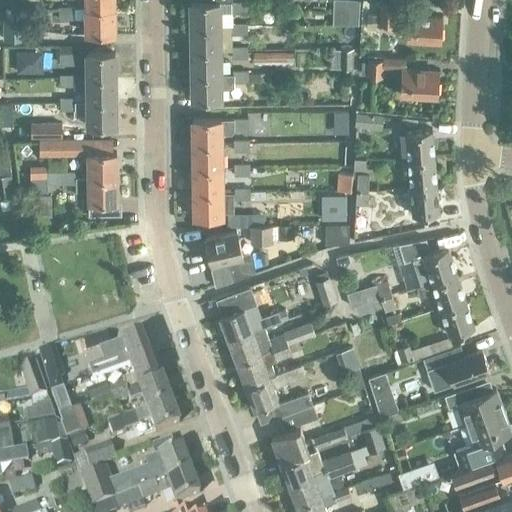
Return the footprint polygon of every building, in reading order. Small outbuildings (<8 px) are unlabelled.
[(85,0),(85,9),(114,9),(114,0),(85,0)] [(359,24),(360,0),(334,0),(334,23),(359,24)] [(218,27),(217,13),(247,12),(246,1),(188,3),(189,28),(218,27)] [(440,42),(442,16),(396,13),(397,2),(381,1),(379,22),(409,24),(408,40),(440,42)] [(114,9),(85,9),(59,10),(59,18),(85,18),(86,33),(114,33),(114,9)] [(5,40),(24,40),(24,17),(5,17),(5,40)] [(218,50),(218,36),(218,27),(189,28),(190,51),(218,50)] [(247,27),(233,27),(233,36),(248,35),(247,27)] [(75,45),(60,45),(60,54),(61,64),(75,64),(75,45)] [(233,58),(248,57),(248,47),(233,47),(233,58)] [(298,64),(318,66),(319,48),(299,47),(298,64)] [(331,69),(354,68),(354,47),(331,47),(331,69)] [(190,75),(219,74),(218,50),(190,51),(190,75)] [(255,62),(294,62),(294,51),(254,52),(255,62)] [(115,53),(86,54),(86,64),(86,77),(115,77),(115,53)] [(403,69),(404,58),(371,56),(370,78),(384,79),(385,68),(403,69)] [(437,99),(439,72),(403,70),(401,96),(437,99)] [(234,82),(248,81),(248,71),(233,71),(234,82)] [(219,74),(190,75),(191,100),(220,99),(219,74)] [(86,101),(115,100),(115,77),(86,77),(61,77),(61,88),(86,88),(86,101)] [(115,100),(86,101),(60,101),(60,109),(73,109),(73,116),(86,116),(86,126),(115,126),(115,100)] [(382,131),(384,116),(373,114),(371,130),(382,131)] [(192,145),(221,144),(220,135),(232,134),(236,131),(251,130),(250,119),(191,120),(192,145)] [(38,135),(60,134),(59,120),(30,120),(30,134),(38,135)] [(408,159),(435,157),(433,129),(406,131),(408,159)] [(63,140),(38,140),(38,153),(87,153),(87,140),(63,140)] [(234,151),(250,150),(250,140),(234,141),(234,151)] [(192,169),(221,168),(221,144),(192,145),(192,169)] [(85,157),(80,161),(80,170),(84,173),(87,175),(87,177),(87,179),(116,178),(116,153),(111,153),(87,153),(87,156),(85,157)] [(354,157),(354,170),(366,170),(366,158),(354,157)] [(410,187),(437,185),(435,157),(408,159),(410,187)] [(235,175),(250,174),(250,164),(234,165),(235,175)] [(46,166),(29,166),(29,179),(46,179),(46,174),(46,166)] [(193,194),(222,193),(221,168),(192,169),(193,194)] [(61,174),(61,183),(75,183),(75,177),(75,173),(61,174)] [(46,183),(61,183),(61,174),(46,174),(46,179),(29,179),(29,192),(46,192),(46,183)] [(356,190),(368,191),(368,176),(357,176),(356,190)] [(87,179),(87,177),(75,177),(75,183),(76,191),(87,191),(87,202),(88,215),(120,215),(120,201),(116,201),(116,178),(87,179)] [(437,185),(410,187),(412,215),(439,213),(437,185)] [(234,198),(250,198),(250,188),(234,188),(234,198)] [(370,191),(368,191),(356,190),(355,203),(368,204),(369,204),(370,191)] [(222,193),(193,194),(194,218),(196,218),(196,226),(221,226),(221,217),(223,217),(222,193)] [(321,218),(348,218),(348,195),(321,195),(321,218)] [(2,200),(0,200),(2,211),(16,209),(14,198),(2,200)] [(355,203),(354,224),(367,225),(368,208),(368,204),(355,203)] [(264,213),(250,214),(250,225),(264,224),(264,213)] [(279,237),(292,236),(292,223),(278,223),(279,237)] [(349,224),(325,224),(325,242),(349,242),(349,224)] [(252,241),(273,241),(273,226),(252,226),(252,241)] [(220,234),(219,229),(211,231),(212,236),(206,238),(212,263),(243,256),(237,230),(220,234)] [(431,282),(457,274),(449,247),(430,253),(426,238),(399,244),(405,261),(423,256),(431,282)] [(213,284),(210,271),(194,275),(198,289),(213,284)] [(440,308),(466,300),(457,274),(431,282),(416,287),(419,296),(434,291),(440,308)] [(323,304),(337,300),(329,276),(316,280),(323,304)] [(381,298),(393,294),(389,279),(377,283),(381,298)] [(229,340),(265,327),(281,321),(277,310),(260,316),(250,286),(215,299),(222,317),(221,317),(229,340)] [(393,294),(381,298),(386,311),(398,308),(393,294)] [(381,298),(372,301),(374,310),(384,307),(381,298)] [(302,299),(293,303),(297,314),(306,311),(302,299)] [(466,300),(440,308),(449,336),(475,327),(466,300)] [(329,305),(322,308),(324,315),(332,312),(329,305)] [(237,362),(288,344),(314,334),(310,321),(268,336),(265,327),(229,340),(237,362)] [(85,352),(109,345),(105,331),(81,339),(83,346),(85,352)] [(129,364),(153,356),(145,333),(121,342),(125,353),(88,366),(92,378),(129,364)] [(404,365),(425,357),(453,348),(450,339),(413,352),(411,347),(399,351),(404,365)] [(299,340),(288,344),(291,352),(302,349),(299,340)] [(344,347),(350,364),(360,361),(354,343),(344,347)] [(246,385),(276,374),(272,363),(293,356),(288,344),(237,362),(246,385)] [(453,348),(425,357),(436,388),(489,369),(482,350),(465,356),(461,345),(453,348)] [(53,349),(37,353),(40,364),(57,359),(53,349)] [(111,396),(161,378),(153,356),(129,364),(133,377),(107,387),(111,396)] [(29,400),(45,394),(34,362),(18,368),(29,400)] [(361,363),(351,365),(356,387),(367,385),(361,363)] [(254,408),(256,407),(277,399),(272,388),(305,376),(301,365),(276,374),(246,385),(254,408)] [(382,372),(368,377),(382,418),(396,412),(382,372)] [(63,377),(46,382),(50,393),(64,388),(60,378),(63,377)] [(145,410),(169,401),(161,378),(111,396),(114,405),(140,396),(145,410)] [(467,424),(503,411),(496,390),(493,391),(489,380),(445,395),(449,406),(459,403),(467,424)] [(105,385),(87,392),(91,403),(109,396),(105,385)] [(58,416),(72,410),(64,388),(50,393),(58,416)] [(308,392),(276,403),(281,416),(288,413),(312,404),(308,392)] [(399,410),(403,422),(438,410),(434,397),(399,410)] [(169,401),(145,410),(107,424),(111,436),(138,426),(137,424),(149,420),(153,432),(177,423),(169,401)] [(312,404),(288,413),(292,427),(317,418),(312,404)] [(72,410),(58,416),(61,423),(59,424),(65,438),(80,432),(72,410)] [(462,465),(496,454),(497,453),(492,439),(511,432),(503,411),(467,424),(474,445),(457,451),(462,465)] [(0,428),(9,427),(25,425),(23,414),(0,418),(0,428)] [(303,452),(319,446),(377,425),(373,415),(300,442),(294,429),(271,438),(279,461),(303,452)] [(55,422),(34,425),(38,446),(59,442),(55,422)] [(383,443),(377,425),(363,430),(370,448),(383,443)] [(0,441),(11,439),(9,427),(0,428),(0,441)] [(65,443),(52,445),(56,467),(69,465),(65,443)] [(78,472),(115,458),(110,443),(72,458),(78,472)] [(312,474),(353,458),(350,449),(321,460),(317,447),(303,452),(279,461),(288,483),(312,474)] [(110,501),(189,471),(181,448),(145,461),(149,473),(141,476),(132,474),(111,483),(104,468),(79,478),(92,508),(110,501)] [(0,453),(0,464),(15,462),(13,451),(0,453)] [(496,454),(462,465),(450,470),(455,484),(500,468),(505,480),(511,477),(511,452),(497,458),(496,454)] [(414,471),(428,469),(426,454),(412,456),(414,471)] [(297,506),(321,497),(334,492),(329,477),(356,467),(353,458),(312,474),(288,483),(297,506)] [(189,471),(110,501),(113,511),(169,491),(173,503),(198,494),(189,471)] [(390,475),(361,476),(362,493),(390,492),(390,475)] [(30,477),(29,478),(8,484),(11,495),(33,488),(30,477)] [(465,508),(502,496),(496,480),(459,493),(465,508)] [(321,497),(297,506),(299,511),(326,511),(324,506),(351,495),(348,486),(334,492),(321,497)] [(511,511),(511,508),(507,510),(502,496),(465,509),(465,511),(511,511)] [(22,508),(23,511),(39,511),(35,503),(22,508)]
